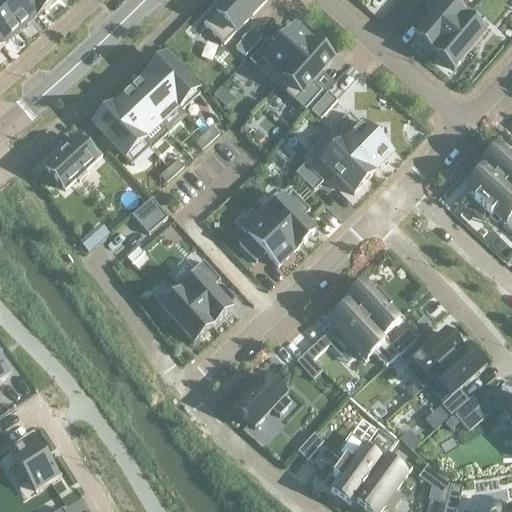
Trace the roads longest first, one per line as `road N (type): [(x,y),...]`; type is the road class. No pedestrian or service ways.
road 1 (residential): [(366,223),(185,390)]
road 2 (residential): [(366,223),(446,299),(511,381)]
road 3 (residential): [(0,133),(144,0)]
road 4 (residential): [(325,0),(458,126)]
road 5 (residential): [(185,390),(205,420),(313,511)]
road 6 (residential): [(91,263),(185,390)]
road 7 (residential): [(403,189),(511,293)]
road 8 (residential): [(99,511),(32,403)]
